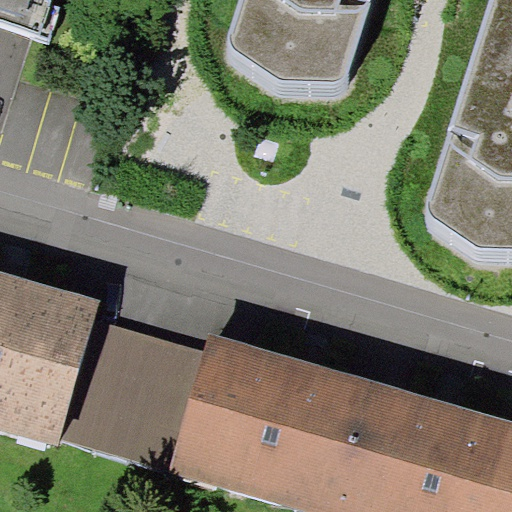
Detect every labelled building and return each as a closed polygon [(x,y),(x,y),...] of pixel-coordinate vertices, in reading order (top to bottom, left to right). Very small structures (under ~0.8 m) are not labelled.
[(0,0),(0,36),(37,49),(52,0),(0,0)] [(357,0),(233,0),(202,95),(315,131),(357,0)] [(511,0),(492,0),(418,232),(511,262),(511,0)] [(96,320),(98,314),(21,292),(0,285),(0,421),(62,439),(63,434),(96,320)] [(179,467),(212,353),(96,320),(63,434),(179,467)] [(212,353),(179,467),(334,511),(511,511),(511,432),(458,417),(295,371),(214,347),(212,353)]
